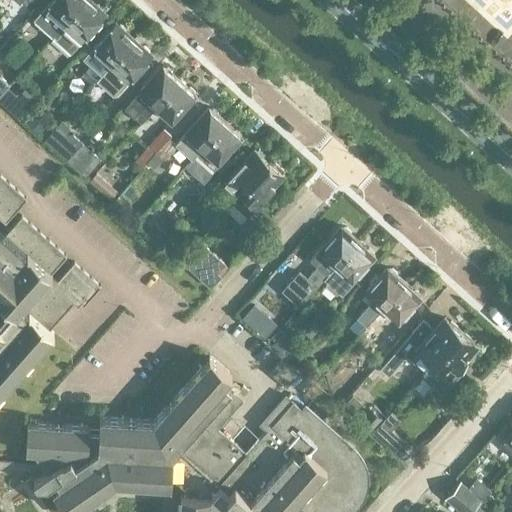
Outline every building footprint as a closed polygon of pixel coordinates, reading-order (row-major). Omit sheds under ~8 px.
[(34,20),(52,36),(84,0),(51,0),(46,6),(34,20)] [(90,0),(84,0),(52,36),(71,53),(83,39),(106,14),(90,0)] [(115,22),(92,47),(83,58),(90,64),(81,74),(92,84),(133,39),(115,22)] [(133,39),(96,80),(115,96),(152,55),(133,39)] [(0,50),(0,68),(3,72),(12,62),(0,50)] [(139,90),(157,106),(179,80),(162,65),(139,90)] [(10,69),(4,77),(20,90),(27,82),(10,69)] [(0,93),(9,84),(0,75),(0,93)] [(179,80),(157,106),(174,121),(197,95),(179,80)] [(15,98),(7,108),(20,119),(28,110),(15,98)] [(185,131),(202,146),(194,156),(226,121),(208,106),(185,131)] [(24,123),(38,135),(50,122),(36,109),(24,123)] [(226,121),(194,156),(211,171),(243,137),(226,121)] [(81,140),(72,133),(71,132),(67,132),(58,123),(44,138),(66,157),(81,140)] [(147,162),(171,135),(163,127),(134,159),(142,166),(145,161),(147,162)] [(81,141),(65,159),(85,176),(100,158),(81,141)] [(240,177),(248,184),(270,161),(255,147),(225,180),(232,186),(240,177)] [(247,216),(255,207),(284,174),(270,161),(248,184),(232,202),(247,216)] [(67,255),(21,215),(5,233),(0,228),(0,216),(6,221),(27,197),(0,173),(0,299),(15,312),(2,326),(0,324),(0,467),(34,470),(44,463),(38,455),(31,460),(0,457),(0,390),(52,332),(53,333),(54,332),(50,328),(73,302),(78,307),(79,306),(78,305),(81,302),(84,305),(101,285),(74,261),(58,279),(51,272),(67,255)] [(341,225),(319,250),(318,250),(310,259),(317,266),(306,278),(298,270),(288,282),(289,282),(282,289),(298,304),(305,295),(305,296),(318,282),(320,284),(324,278),(359,240),(341,225)] [(198,239),(179,260),(195,274),(215,253),(198,239)] [(342,293),(353,281),(376,256),(359,240),(324,278),(326,280),(325,284),(335,292),(339,291),(342,293)] [(365,292),(372,298),(356,316),(356,317),(348,325),(357,333),(362,328),(361,327),(363,324),(365,325),(371,318),(405,282),(388,266),(365,292)] [(405,282),(371,318),(380,326),(390,314),(399,322),(422,297),(405,282)] [(422,351),(434,361),(462,330),(451,320),(449,322),(444,317),(422,342),(411,333),(389,358),(396,364),(406,354),(414,361),(422,351)] [(384,356),(405,333),(395,324),(374,347),(384,356)] [(462,330),(434,361),(426,370),(438,380),(430,389),(439,397),(459,376),(454,371),(476,346),(470,341),(472,339),(462,330)] [(285,339),(276,349),(285,358),(295,347),(285,339)] [(300,370),(309,361),(299,352),(290,362),(300,370)] [(230,375),(231,376),(232,374),(210,354),(209,355),(209,356),(154,418),(100,415),(100,414),(99,414),(98,425),(88,424),(88,425),(28,422),(28,420),(27,420),(24,451),(26,451),(26,450),(34,450),(38,455),(44,463),(47,468),(33,478),(36,483),(47,483),(55,477),(59,483),(53,487),(52,486),(51,486),(68,511),(69,511),(69,510),(115,479),(168,482),(168,483),(170,483),(170,477),(174,477),(189,490),(188,492),(182,492),(181,493),(183,493),(181,511),(285,511),(298,498),(307,507),(320,511),(337,509),(349,501),(357,487),(357,469),(351,456),(316,424),(321,419),(305,405),(303,407),(293,398),(246,451),(218,426),(244,397),(225,381),(230,375)] [(372,431),(393,451),(403,440),(381,421),(372,431)] [(462,511),(467,511),(475,504),(458,489),(448,499),(462,511)]
